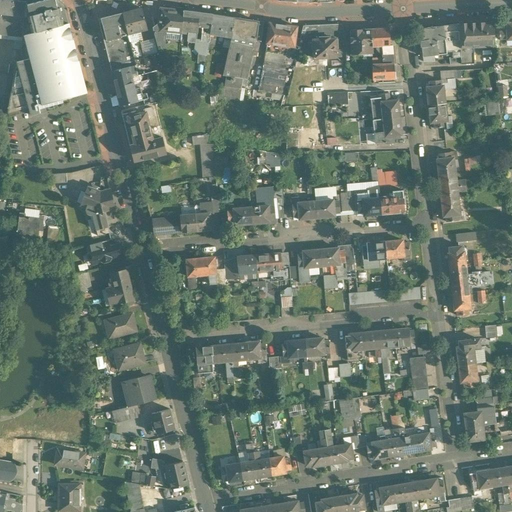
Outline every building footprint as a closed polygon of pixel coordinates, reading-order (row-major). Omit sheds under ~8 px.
[(26,1),(10,0),(0,0),(0,34),(11,35),(22,37),(23,35),(34,32),(26,1)] [(26,0),(26,1),(34,32),(68,24),(64,8),(53,0),(26,0)] [(140,9),(121,14),(126,36),(135,33),(146,31),(140,9)] [(183,12),(159,9),(158,22),(158,24),(160,24),(159,32),(180,34),(180,32),(183,12)] [(199,14),(183,12),(180,32),(196,34),(197,26),(199,14)] [(121,14),(97,20),(103,42),(114,39),(126,36),(121,14)] [(212,15),(200,14),(199,14),(197,26),(198,26),(202,26),(200,42),(208,44),(209,35),(212,15)] [(234,18),(212,15),(209,35),(218,36),(224,37),(230,38),(231,38),(234,18)] [(258,22),(234,18),(231,38),(230,38),(230,41),(222,76),(226,76),(242,79),(246,80),(252,55),(255,43),(256,39),(258,22)] [(485,23),(458,24),(460,47),(460,48),(473,48),(486,47),(485,23)] [(511,23),(511,24),(511,23),(505,24),(506,26),(502,26),(503,32),(506,32),(506,41),(511,41),(511,23)] [(34,32),(23,35),(22,37),(22,43),(21,54),(23,60),(17,62),(8,113),(29,107),(31,115),(40,113),(38,105),(86,93),(68,24),(34,32)] [(296,27),(269,24),(266,43),(288,46),(292,47),(294,47),(295,38),(296,27)] [(458,24),(419,29),(421,41),(420,41),(421,47),(423,62),(435,61),(434,56),(446,54),(446,49),(460,47),(458,24)] [(197,26),(196,34),(180,32),(180,34),(180,36),(180,50),(195,52),(198,26),(197,26)] [(207,54),(207,50),(208,44),(200,42),(202,26),(198,26),(195,52),(207,54)] [(339,27),(304,29),(301,39),(301,41),(303,42),(304,42),(310,42),(310,41),(319,41),(318,39),(328,38),(328,40),(336,39),(337,49),(335,49),(336,58),(345,57),(345,55),(345,31),(341,31),(339,27)] [(389,28),(371,29),(371,47),(376,47),(376,50),(379,49),(379,53),(382,53),(382,49),(385,49),(384,47),(390,47),(390,46),(389,28)] [(371,29),(349,31),(350,55),(372,54),(371,47),(371,29)] [(180,34),(159,32),(152,31),(155,42),(157,52),(180,54),(180,50),(180,36),(180,34)] [(135,33),(126,36),(129,45),(136,43),(137,40),(135,33)] [(218,36),(209,35),(208,44),(207,50),(215,51),(218,36)] [(126,36),(114,39),(117,48),(129,45),(126,36)] [(301,39),(295,38),(294,47),(292,47),(292,49),(298,51),(301,41),(301,39)] [(328,38),(318,39),(319,41),(310,41),(310,42),(311,51),(313,51),(314,57),(314,59),(318,59),(336,58),(335,49),(337,49),(336,39),(328,40),(328,38)] [(114,39),(103,42),(110,67),(127,62),(133,61),(129,45),(117,48),(114,39)] [(136,43),(129,45),(133,61),(137,76),(146,74),(162,70),(157,52),(155,42),(137,47),(136,43)] [(303,58),(306,58),(314,57),(313,51),(311,51),(310,42),(304,42),(303,58)] [(288,46),(266,43),(265,52),(287,55),(288,46)] [(297,59),(298,52),(298,51),(292,49),(292,47),(288,46),(287,55),(265,52),(262,72),(258,91),(287,95),(294,68),(297,59)] [(390,47),(384,47),(385,49),(382,49),(382,53),(383,58),(383,65),(394,65),(393,46),(390,46),(390,47)] [(460,47),(446,49),(446,54),(451,54),(452,58),(452,59),(460,58),(460,48),(460,47)] [(473,48),(460,48),(460,58),(460,64),(474,64),(473,48)] [(148,80),(146,74),(137,76),(133,61),(127,62),(128,68),(133,84),(148,80)] [(127,62),(110,67),(111,72),(128,68),(127,62)] [(383,65),(372,66),(372,80),(373,80),(378,79),(394,78),(394,65),(383,65)] [(128,68),(111,72),(114,88),(133,84),(128,68)] [(456,71),(440,71),(440,81),(446,80),(456,79),(456,71)] [(242,79),(226,76),(224,84),(224,86),(240,88),(240,86),(242,79)] [(151,93),(148,80),(133,84),(134,90),(140,88),(142,96),(146,95),(151,93)] [(240,88),(224,86),(224,84),(220,83),(219,91),(220,91),(219,97),(241,101),(244,86),(240,86),(240,88)] [(133,84),(114,88),(120,106),(148,99),(146,95),(142,96),(140,88),(134,90),(133,84)] [(500,98),(509,97),(508,84),(498,85),(500,98)] [(429,88),(426,88),(428,105),(445,104),(443,86),(429,88)] [(347,93),(326,94),(327,106),(348,105),(347,93)] [(394,97),(389,97),(388,93),(379,94),(379,98),(381,97),(381,102),(380,102),(382,120),(399,118),(398,105),(397,99),(395,100),(394,97)] [(379,98),(369,99),(372,120),(382,120),(380,102),(381,102),(381,97),(379,98)] [(499,99),(488,100),(488,114),(500,114),(499,99)] [(445,104),(428,105),(430,123),(433,123),(445,122),(447,121),(446,118),(445,104)] [(138,108),(122,112),(130,144),(134,162),(165,154),(161,138),(152,140),(152,141),(132,146),(126,118),(139,115),(138,108)] [(150,108),(143,110),(144,113),(145,113),(146,119),(152,117),(150,108)] [(139,115),(126,118),(132,146),(152,141),(152,140),(146,119),(145,113),(144,113),(139,115)] [(399,118),(382,120),(384,132),(385,137),(399,135),(402,135),(401,130),(399,118)] [(452,118),(446,118),(447,121),(445,122),(445,124),(451,123),(452,126),(446,127),(441,128),(442,141),(455,140),(452,118)] [(382,120),(372,120),(373,134),(384,132),(382,120)] [(326,121),(327,133),(331,133),(331,126),(335,126),(335,121),(326,121)] [(336,133),(331,133),(327,133),(325,132),(327,145),(336,145),(336,133)] [(384,132),(373,134),(375,144),(384,142),(384,143),(386,143),(386,145),(394,143),(393,139),(399,138),(399,135),(385,137),(384,132)] [(299,152),(300,133),(288,133),(288,152),(299,152)] [(207,137),(197,135),(195,141),(202,143),(206,144),(207,137)] [(206,144),(202,143),(205,178),(215,176),(212,144),(206,144)] [(281,166),(280,150),(262,151),(262,162),(271,162),(271,166),(281,166)] [(438,159),(436,160),(438,174),(455,172),(453,158),(451,158),(438,159)] [(455,172),(438,174),(439,174),(440,188),(456,186),(456,181),(455,172)] [(377,174),(378,187),(387,186),(385,173),(377,174)] [(66,174),(49,175),(49,183),(66,182),(66,174)] [(306,184),(298,185),(298,189),(297,189),(298,194),(306,194),(305,188),(306,188),(306,184)] [(253,194),(254,207),(268,206),(267,201),(266,186),(252,187),(252,190),(253,194)] [(456,186),(440,188),(442,203),(441,203),(458,201),(457,192),(456,186)] [(90,188),(87,187),(80,206),(86,208),(86,210),(86,212),(87,213),(89,214),(90,215),(92,215),(96,230),(107,227),(108,227),(106,219),(104,211),(111,210),(114,209),(110,190),(100,192),(96,190),(90,188)] [(378,187),(366,190),(366,192),(361,193),(362,199),(380,198),(378,187)] [(346,191),(346,195),(348,212),(355,212),(354,191),(346,191)] [(340,195),(342,216),(348,216),(348,212),(346,195),(340,195)] [(393,196),(380,198),(381,214),(399,213),(398,209),(397,197),(397,196),(393,196)] [(380,198),(362,199),(362,201),(363,213),(363,216),(381,214),(380,198)] [(282,200),(273,200),(274,207),(275,219),(283,218),(282,200)] [(333,200),(315,201),(316,218),(334,216),(334,213),(333,201),(333,200)] [(298,203),(297,203),(297,204),(298,216),(298,220),(316,218),(315,201),(298,203)] [(458,201),(441,203),(443,217),(445,217),(457,216),(460,215),(458,201)] [(254,207),(250,207),(252,224),(270,222),(270,219),(269,207),(268,206),(254,207)] [(250,207),(232,209),(234,222),(234,225),(252,224),(250,207)] [(111,210),(104,211),(106,219),(113,218),(111,210)] [(39,219),(24,217),(24,213),(19,213),(18,232),(38,235),(39,231),(42,232),(43,216),(39,215),(39,219)] [(202,213),(195,214),(196,231),(213,229),(212,220),(209,220),(209,213),(202,213)] [(195,214),(181,216),(181,218),(182,231),(182,232),(196,231),(195,214)] [(181,218),(170,219),(171,232),(182,231),(181,218)] [(170,219),(156,221),(157,234),(171,232),(170,219)] [(474,233),(454,235),(454,243),(475,241),(474,233)] [(402,240),(384,242),(386,259),(402,257),(404,257),(404,255),(402,243),(402,240)] [(106,241),(89,246),(90,252),(108,247),(106,241)] [(384,242),(367,244),(367,246),(368,258),(368,260),(386,259),(384,242)] [(108,247),(90,252),(93,264),(101,261),(104,263),(109,262),(110,259),(122,256),(119,244),(108,247)] [(337,248),(320,250),(322,266),(334,265),(339,265),(339,263),(338,251),(338,248),(337,248)] [(344,250),(345,263),(346,274),(355,273),(352,249),(344,250)] [(320,250),(302,252),(304,266),(304,268),(308,268),(322,266),(320,250)] [(449,253),(447,253),(449,267),(466,266),(464,252),(462,252),(449,253)] [(273,254),(255,256),(257,272),(272,271),(275,271),(274,269),(273,257),(273,254)] [(288,255),(281,256),(282,270),(283,274),(289,273),(288,255)] [(404,257),(402,257),(402,263),(410,262),(410,261),(406,261),(406,255),(404,255),(404,257)] [(255,256),(238,257),(239,274),(257,272),(255,256)] [(214,257),(200,259),(201,275),(208,275),(215,274),(215,270),(214,267),(217,266),(217,259),(214,259),(214,257)] [(238,257),(224,262),(224,269),(225,280),(239,279),(239,274),(238,257)] [(200,259),(186,260),(186,261),(183,261),(184,270),(186,269),(187,277),(194,276),(201,275),(200,259)] [(339,265),(334,265),(336,275),(336,280),(346,279),(346,274),(345,263),(339,263),(339,265)] [(304,266),(298,267),(300,283),(309,282),(308,268),(304,268),(304,266)] [(466,266),(449,267),(449,268),(450,268),(451,282),(467,280),(467,275),(466,266)] [(224,269),(215,270),(215,274),(216,284),(216,290),(225,289),(225,280),(224,269)] [(115,272),(111,274),(113,281),(128,278),(126,270),(115,272)] [(87,272),(76,275),(80,293),(92,290),(87,272)] [(334,275),(323,276),(324,289),(335,288),(334,275)] [(128,278),(113,281),(114,288),(118,303),(123,302),(124,305),(130,304),(129,300),(133,299),(128,278)] [(467,280),(451,282),(453,296),(452,297),(469,295),(468,286),(467,280)] [(356,285),(348,286),(349,294),(357,293),(356,285)] [(290,289),(291,297),(300,296),(299,288),(290,289)] [(407,289),(389,290),(390,301),(408,300),(407,289)] [(389,290),(357,293),(358,304),(390,301),(389,290)] [(349,294),(348,294),(349,305),(358,304),(357,293),(349,294)] [(469,295),(452,297),(454,311),(456,311),(468,309),(471,309),(469,295)] [(96,323),(104,321),(114,319),(114,318),(112,312),(95,317),(96,323)] [(131,314),(119,318),(119,317),(114,318),(114,319),(104,321),(109,338),(136,331),(131,314)] [(487,325),(488,340),(501,339),(501,334),(506,333),(505,324),(487,325)] [(407,329),(394,330),(394,331),(395,347),(409,346),(409,343),(407,331),(407,329)] [(394,331),(379,332),(380,348),(385,348),(395,347),(394,331)] [(379,332),(364,333),(365,349),(375,349),(380,348),(379,332)] [(364,333),(350,334),(350,336),(351,348),(352,351),(353,350),(365,349),(364,333)] [(322,338),(305,340),(306,356),(324,355),(324,353),(323,341),(322,338)] [(482,339),(477,340),(477,343),(471,344),(471,346),(473,346),(474,355),(483,353),(482,339)] [(305,340),(287,341),(287,344),(288,356),(288,358),(291,358),(306,356),(305,340)] [(259,342),(245,343),(245,344),(246,360),(260,359),(259,344),(259,342)] [(139,344),(115,349),(120,370),(144,364),(139,344)] [(245,344),(230,345),(231,361),(237,361),(246,360),(245,344)] [(230,345),(215,346),(217,362),(226,362),(231,361),(230,345)] [(215,346),(201,347),(202,361),(203,363),(211,363),(217,362),(215,346)] [(459,347),(456,348),(458,365),(475,363),(474,355),(473,346),(459,347)] [(351,348),(346,349),(347,359),(354,358),(353,350),(352,351),(351,348)] [(424,357),(410,359),(413,391),(427,389),(424,357)] [(202,361),(197,362),(198,374),(212,373),(211,363),(203,363),(202,361)] [(475,363),(458,365),(460,383),(463,383),(475,382),(477,381),(475,363)] [(350,364),(339,364),(339,368),(340,378),(350,377),(351,377),(350,364)] [(137,378),(121,382),(124,393),(129,392),(132,406),(136,405),(156,400),(150,377),(137,381),(137,378)] [(199,378),(192,378),(194,392),(201,391),(199,378)] [(413,391),(412,391),(414,401),(428,399),(427,389),(413,391)] [(129,392),(124,393),(122,393),(125,408),(132,406),(129,392)] [(357,398),(351,398),(353,414),(359,413),(357,398)] [(302,404),(287,406),(288,415),(303,413),(302,404)] [(125,408),(111,412),(114,424),(139,417),(136,405),(132,406),(125,408)] [(494,407),(476,409),(477,413),(480,412),(482,426),(494,424),(496,424),(494,407)] [(169,409),(151,415),(153,422),(156,432),(156,434),(174,429),(169,409)] [(436,410),(429,411),(432,427),(438,426),(436,410)] [(477,413),(464,414),(465,428),(482,426),(480,412),(477,413)] [(509,421),(498,423),(500,431),(501,436),(511,434),(509,421)] [(482,426),(465,428),(467,442),(484,440),(484,439),(483,436),(482,426)] [(318,449),(321,448),(320,439),(325,439),(324,433),(314,434),(318,449)] [(428,433),(414,435),(417,451),(417,452),(431,450),(430,448),(428,436),(428,433)] [(405,437),(400,438),(402,454),(417,451),(414,435),(405,437)] [(364,436),(357,437),(360,453),(360,456),(367,455),(364,436)] [(300,437),(293,438),(295,450),(302,449),(300,437)] [(345,439),(346,445),(350,444),(352,454),(360,453),(357,437),(345,439)] [(394,439),(385,440),(388,456),(402,454),(400,438),(394,439)] [(374,439),(365,441),(368,458),(374,457),(371,442),(374,442),(374,439)] [(374,442),(371,442),(374,457),(374,459),(388,457),(388,456),(385,440),(374,442)] [(346,445),(336,446),(337,454),(339,454),(340,462),(347,461),(347,459),(353,458),(352,454),(350,444),(346,445)] [(332,447),(327,448),(329,464),(340,462),(339,454),(337,454),(336,446),(332,447)] [(321,448),(318,449),(319,457),(317,457),(319,466),(324,465),(329,464),(327,448),(321,448)] [(84,454),(57,449),(54,465),(82,469),(83,462),(80,461),(81,454),(84,455),(84,454)] [(318,449),(303,451),(305,466),(311,465),(312,467),(319,466),(317,457),(319,457),(318,449)] [(135,468),(151,468),(152,459),(152,453),(136,456),(135,468)] [(283,457),(269,459),(272,475),(285,473),(285,471),(283,459),(283,457)] [(163,470),(166,469),(165,466),(163,466),(161,461),(152,459),(151,468),(157,469),(163,470)] [(260,460),(254,461),(257,477),(272,475),(269,459),(260,460)] [(13,463),(0,461),(0,478),(9,481),(13,463)] [(248,462),(239,463),(242,479),(257,477),(254,461),(248,462)] [(182,462),(165,466),(166,469),(167,472),(169,482),(171,489),(187,485),(182,462)] [(239,463),(226,466),(228,480),(228,482),(242,480),(242,479),(239,463)] [(163,470),(157,469),(160,484),(166,483),(165,480),(163,481),(161,476),(164,475),(164,473),(167,472),(166,469),(163,470)] [(504,469),(490,471),(493,487),(502,485),(507,485),(504,469)] [(490,470),(476,473),(477,474),(478,487),(479,489),(493,487),(490,471),(490,470)] [(146,486),(147,477),(148,475),(135,473),(133,484),(137,484),(146,486)] [(436,479),(422,481),(422,482),(425,498),(439,495),(436,481),(436,479)] [(143,511),(137,484),(133,484),(124,482),(130,511),(143,511)] [(422,482),(407,484),(410,500),(416,499),(425,498),(422,482)] [(77,484),(58,484),(58,511),(80,511),(80,502),(76,501),(77,484)] [(407,484),(393,487),(395,502),(410,500),(407,484)] [(393,486),(379,488),(379,490),(381,502),(382,505),(388,504),(395,502),(393,487),(393,486)] [(362,495),(356,496),(355,494),(349,495),(350,503),(348,503),(350,511),(357,510),(364,509),(362,495)] [(349,495),(338,496),(340,511),(344,511),(346,511),(350,511),(348,503),(350,503),(349,495)] [(340,511),(338,496),(327,498),(329,506),(331,506),(331,511),(340,511)] [(473,497),(460,499),(462,511),(475,510),(473,497)] [(327,498),(321,499),(321,502),(315,503),(316,511),(331,511),(331,506),(329,506),(327,498)] [(461,511),(462,511),(460,499),(451,500),(452,507),(448,508),(448,511),(461,511)] [(297,501),(283,504),(284,511),(298,511),(297,503),(297,501)] [(388,511),(388,504),(382,505),(381,502),(379,503),(380,509),(382,508),(383,511),(388,511)]
